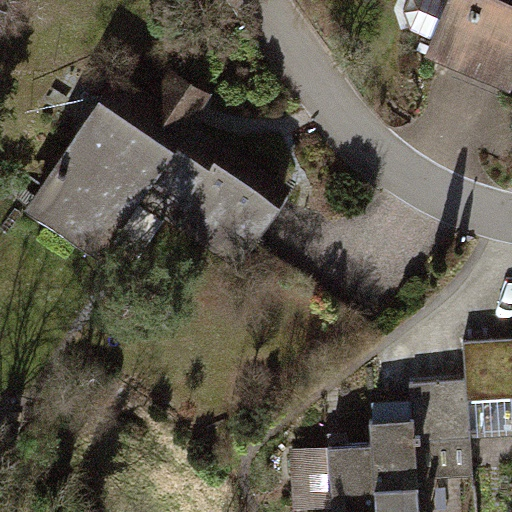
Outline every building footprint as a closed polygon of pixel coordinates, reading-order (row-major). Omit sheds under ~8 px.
[(440,41),(434,54),(511,86),(511,85),(511,0),(458,0),(457,3),(449,0),(412,0),(406,13),(413,30),(440,41)] [(120,83),(35,210),(98,252),(140,189),(247,260),(290,195),(189,128),(208,99),(173,75),(153,105),(120,83)] [(415,426),(417,446),(473,443),(471,404),(511,402),(511,342),(467,345),(469,383),(413,387),(415,426)] [(415,426),(373,428),(378,511),(421,511),(419,481),(460,478),(475,477),(473,443),(417,446),(415,426)] [(377,511),(374,450),(331,453),(334,511),(377,511)] [(462,511),(460,478),(419,481),(421,511),(462,511)]
